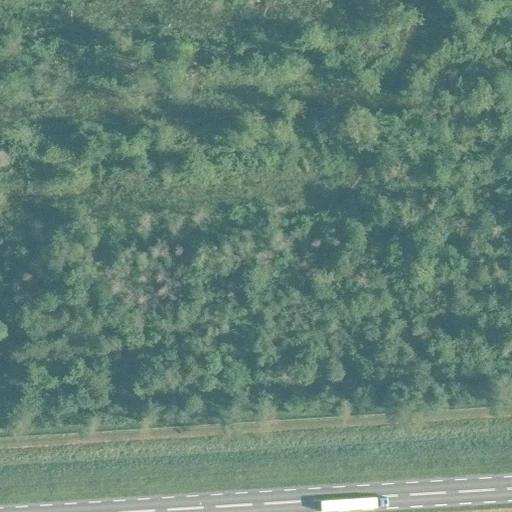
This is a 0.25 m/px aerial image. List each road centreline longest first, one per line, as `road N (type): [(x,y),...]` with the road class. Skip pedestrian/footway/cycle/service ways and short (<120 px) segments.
road 1 (track): [(0,457),(511,423)]
road 2 (primary): [(232,511),(511,494)]
